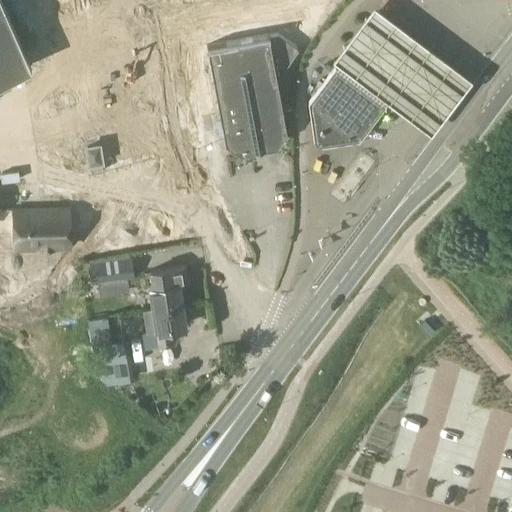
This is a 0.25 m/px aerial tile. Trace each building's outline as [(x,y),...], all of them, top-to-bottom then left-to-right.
[(79,0),(0,0),(0,14),(40,134),(116,108),(79,0)] [(351,75),(352,80),(383,104),(389,103),(429,133),(471,77),(373,3),(331,59),(351,75)] [(280,33),(206,47),(224,141),(238,151),(276,143),(285,130),(276,79),(298,46),(280,33)] [(383,104),(352,80),(334,67),(308,102),(314,146),(357,140),(384,105),(383,104)] [(120,71),(121,89),(132,88),(131,70),(120,71)] [(98,145),(87,147),(91,172),(102,170),(98,145)] [(251,153),(227,156),(229,170),(252,167),(251,153)] [(67,208),(13,209),(15,249),(69,248),(67,208)] [(87,242),(88,252),(108,249),(106,239),(87,242)] [(89,262),(82,263),(84,283),(91,282),(92,283),(134,277),(131,256),(89,262)] [(152,306),(181,303),(178,284),(186,282),(184,265),(150,270),(152,286),(149,286),(152,306)] [(153,310),(145,311),(148,332),(156,331),(159,345),(176,343),(173,327),(184,325),(184,320),(187,319),(185,306),(181,306),(181,303),(152,306),(153,310)] [(107,353),(113,352),(106,315),(87,319),(96,369),(109,366),(107,353)] [(123,335),(114,336),(121,378),(153,373),(150,359),(147,359),(143,332),(123,335)] [(0,503),(21,474),(0,459),(0,503)]
